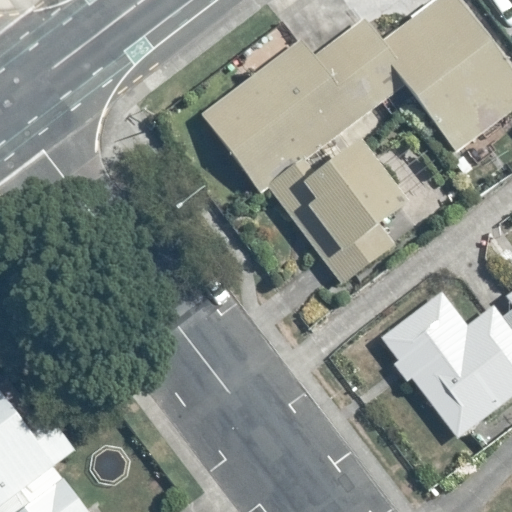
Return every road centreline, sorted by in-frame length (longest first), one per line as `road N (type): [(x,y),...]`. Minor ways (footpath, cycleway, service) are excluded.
road 1 (residential): [(3,108),(312,511)]
road 2 (tertiary): [(146,0),(3,108)]
